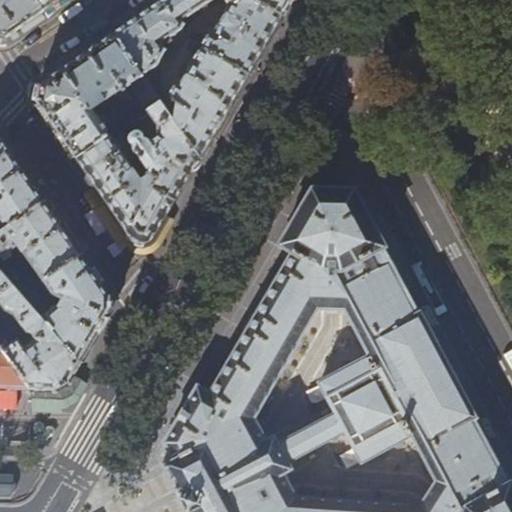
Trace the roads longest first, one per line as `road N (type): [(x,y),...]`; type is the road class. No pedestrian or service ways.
road 1 (secondary): [(50,511),(352,0)]
road 2 (residential): [(110,0),(0,76)]
